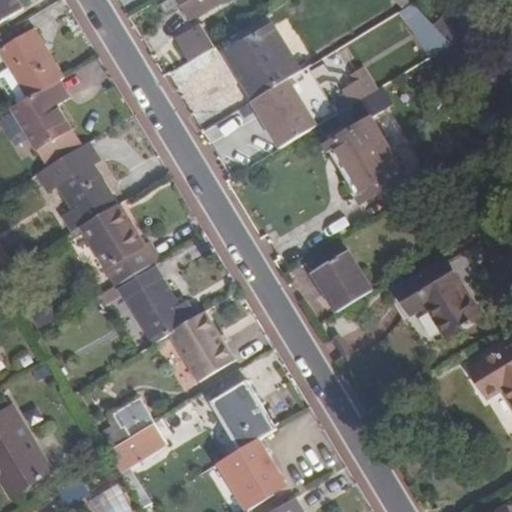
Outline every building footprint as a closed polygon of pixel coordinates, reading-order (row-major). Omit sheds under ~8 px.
[(0,0),(0,22),(23,9),(16,0),(0,0)] [(184,0),(190,10),(207,0),(184,0)] [(446,17),(436,27),(453,45),(458,38),(461,33),(446,17)] [(177,36),(190,60),(216,46),(204,22),(177,36)] [(254,101),(304,70),(276,23),(226,53),(254,101)] [(0,49),(29,98),(59,80),(64,77),(35,29),(0,49)] [(458,38),(453,45),(496,90),(501,84),(458,38)] [(373,66),(344,80),(363,118),(391,104),(373,66)] [(254,101),(282,148),(338,115),(308,67),(304,70),(254,101)] [(68,96),(59,80),(29,98),(12,109),(37,150),(55,139),(61,148),(78,138),(57,102),(68,96)] [(329,144),(363,202),(408,175),(373,117),(329,144)] [(65,216),(74,231),(83,226),(119,204),(94,162),(100,158),(89,141),(38,172),(49,190),(59,184),(74,210),(65,216)] [(119,204),(83,226),(119,284),(155,262),(160,259),(150,242),(144,245),(119,204)] [(0,250),(11,269),(14,268),(0,244),(0,250)] [(0,274),(1,276),(11,269),(0,250),(0,274)] [(315,271),(339,312),(373,291),(349,251),(315,271)] [(482,314),(447,257),(397,288),(413,313),(426,305),(445,337),(482,314)] [(119,284),(118,285),(153,343),(171,332),(197,317),(187,300),(180,304),(155,262),(119,284)] [(197,317),(171,332),(200,380),(235,360),(206,312),(197,317)] [(505,388),(511,400),(511,337),(467,365),(487,399),(505,388)] [(267,434),(277,428),(248,380),(213,402),(241,450),(267,434)] [(107,452),(156,421),(141,397),(105,419),(109,426),(96,434),(107,452)] [(0,415),(0,478),(12,498),(52,475),(12,409),(0,415)] [(142,510),(151,504),(130,467),(169,443),(156,421),(107,452),(113,461),(142,510)] [(275,445),(267,434),(241,450),(225,459),(251,502),(286,481),(267,450),(275,445)] [(64,491),(71,504),(91,494),(83,480),(64,491)] [(304,511),(296,497),(271,511),(304,511)]
